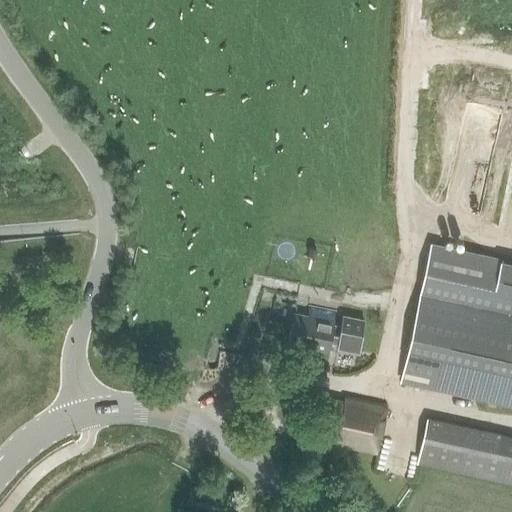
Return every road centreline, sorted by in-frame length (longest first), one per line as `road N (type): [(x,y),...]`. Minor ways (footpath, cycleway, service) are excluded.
road 1 (unclassified): [(85,415),(75,344),(106,245),(106,207),(79,152),(0,45)]
road 2 (tertiary): [(313,511),(226,440),(178,416),(144,409),(85,415)]
